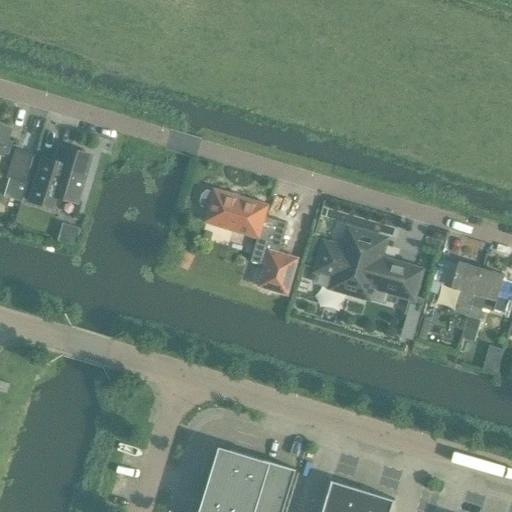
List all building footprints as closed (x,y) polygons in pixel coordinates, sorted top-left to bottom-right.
[(88,155),(56,145),(51,162),(48,164),(47,166),(38,163),(39,158),(38,157),(25,201),(50,208),(53,197),(74,203),(88,155)] [(17,199),(20,187),(22,182),(20,181),(28,154),(13,149),(5,176),(8,177),(2,194),(17,199)] [(264,216),(268,204),(212,188),(211,191),(205,189),(201,193),(199,199),(201,204),(207,206),(203,221),(257,236),(250,260),(263,264),(257,285),(286,294),(297,257),(278,252),(286,222),(264,216)] [(60,222),(54,239),(71,244),(77,227),(60,222)] [(386,304),(390,290),(411,296),(419,270),(384,260),(379,251),(383,239),(348,229),(342,248),(324,243),(316,269),(319,269),(315,281),(329,285),(327,290),(370,302),(371,300),(386,304)] [(430,285),(429,288),(429,290),(430,291),(431,292),(432,292),(435,293),(437,293),(438,289),(439,288),(439,286),(440,285),(440,283),(441,282),(443,282),(443,283),(444,283),(444,282),(445,282),(447,283),(450,283),(450,284),(451,284),(451,280),(452,279),(452,278),(453,277),(453,276),(453,275),(453,274),(454,273),(454,272),(454,271),(454,270),(455,269),(455,268),(457,263),(457,262),(453,261),(452,261),(451,260),(450,260),(448,260),(445,259),(444,259),(442,259),(441,258),(439,258),(438,260),(437,264),(437,265),(437,266),(436,267),(435,271),(435,272),(434,274),(434,275),(433,277),(433,278),(432,280),(432,281),(431,282),(431,285),(430,285)] [(466,315),(481,267),(458,260),(451,285),(463,288),(455,312),(466,315)] [(481,267),(466,315),(479,319),(486,295),(496,298),(504,274),(481,267)] [(401,335),(412,338),(422,307),(411,304),(401,335)] [(424,316),(418,335),(426,337),(432,318),(424,316)] [(468,316),(461,337),(474,341),(481,320),(468,316)] [(0,392),(5,394),(8,383),(0,380),(0,392)] [(282,511),(296,469),(230,449),(228,453),(220,457),(216,456),(214,461),(212,469),(209,481),(208,488),(204,507),(203,511),(282,511)] [(389,511),(394,498),(331,479),(320,511),(389,511)]
